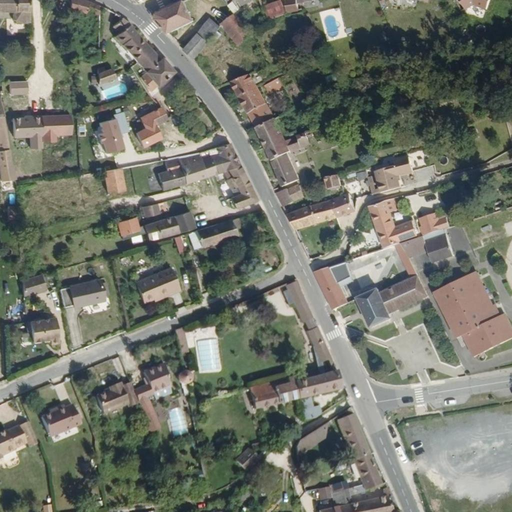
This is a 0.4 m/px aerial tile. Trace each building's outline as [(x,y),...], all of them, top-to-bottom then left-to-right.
[(17,24),(29,24),(27,0),(0,0),(0,11),(13,11),(14,21),(17,22),(17,24)] [(71,0),(67,0),(68,14),(84,17),(85,14),(98,18),(98,8),(78,1),(71,0)] [(229,0),(221,0),(232,13),(234,14),(238,10),(229,0)] [(494,0),(458,0),(467,15),(475,10),(489,15),(494,0)] [(268,26),(285,20),(283,8),(282,2),(261,10),(268,26)] [(191,24),(181,4),(155,16),(153,22),(166,36),(191,24)] [(283,8),(285,20),(296,17),(294,4),(283,8)] [(119,48),(134,66),(149,53),(132,32),(133,30),(119,19),(112,26),(118,34),(112,39),(118,49),(119,48)] [(247,37),(237,19),(221,27),(235,50),(247,37)] [(199,35),(182,51),(193,62),(208,46),(220,31),(209,22),(199,35)] [(90,44),(97,43),(98,29),(93,30),(93,38),(89,39),(90,44)] [(149,53),(134,66),(142,75),(135,81),(145,92),(153,86),(154,87),(170,74),(159,61),(156,62),(149,53)] [(102,75),(101,72),(97,73),(96,84),(113,81),(109,74),(102,75)] [(253,129),(254,129),(273,120),(249,78),(229,85),(253,129)] [(266,96),(283,91),(279,81),(273,83),(263,87),(266,96)] [(326,96),(323,89),(314,94),(317,101),(326,96)] [(338,98),(338,94),(309,106),(312,114),(309,116),(311,121),(314,120),(314,117),(334,109),(332,101),(338,98)] [(149,146),(159,140),(152,127),(164,120),(157,109),(136,122),(140,131),(132,136),(139,149),(148,144),(149,146)] [(121,112),(112,115),(113,119),(117,134),(126,131),(121,112)] [(4,117),(0,117),(0,159),(1,163),(12,163),(12,158),(4,117)] [(265,151),(302,141),(299,133),(295,135),(292,124),(283,127),(279,118),(273,120),(254,129),(265,151)] [(113,119),(94,124),(97,134),(94,135),(97,145),(99,145),(101,155),(121,150),(117,134),(113,119)] [(305,149),(302,141),(265,151),(275,171),(273,172),(280,189),(299,182),(291,155),(305,149)] [(209,150),(194,153),(197,163),(203,180),(226,173),(239,169),(227,146),(213,149),(214,154),(210,155),(209,150)] [(158,191),(183,185),(178,168),(197,163),(194,153),(160,160),(164,172),(153,175),(158,191)] [(379,190),(398,184),(395,172),(411,168),(407,154),(391,158),(392,162),(373,167),(379,190)] [(157,160),(144,163),(145,167),(148,166),(149,169),(155,168),(154,165),(158,164),(157,160)] [(178,168),(183,185),(203,180),(197,163),(178,168)] [(414,170),(417,184),(436,181),(434,166),(414,170)] [(101,171),(108,197),(121,193),(114,169),(101,171)] [(234,211),(256,203),(239,169),(226,173),(230,185),(227,186),(229,192),(235,191),(234,197),(231,199),(229,200),(234,211)] [(340,187),(337,177),(326,181),(327,186),(324,187),(325,190),(322,191),(323,194),(340,187)] [(286,190),(275,195),(282,209),(293,203),(293,201),(298,198),(293,188),(288,191),(286,190)] [(348,196),(343,197),(330,202),(334,219),(354,211),(348,196)] [(445,230),(451,228),(450,222),(439,225),(437,218),(419,223),(420,229),(417,229),(415,223),(394,228),(390,213),(396,211),(393,201),(368,209),(382,251),(395,246),(401,244),(445,230)] [(334,219),(330,202),(285,216),(293,232),(334,219)] [(154,205),(139,210),(141,219),(157,214),(154,205)] [(8,220),(17,220),(16,208),(8,208),(8,220)] [(171,218),(175,234),(191,229),(186,213),(171,218)] [(133,218),(116,222),(119,232),(135,228),(133,218)] [(146,241),(175,234),(171,218),(141,226),(146,241)] [(236,219),(191,232),(193,239),(195,246),(196,248),(235,238),(232,231),(239,229),(236,219)] [(454,257),(445,230),(401,244),(404,250),(424,243),(428,254),(432,265),(454,257)] [(195,246),(193,239),(187,240),(189,248),(195,246)] [(408,260),(428,254),(424,243),(404,250),(408,260)] [(398,252),(402,262),(408,260),(404,250),(398,252)] [(374,253),(362,257),(364,264),(376,260),(374,253)] [(363,314),(369,328),(371,331),(392,322),(390,318),(428,300),(408,260),(402,262),(412,282),(380,296),(378,291),(357,300),(363,314)] [(314,273),(332,311),(346,304),(328,268),(314,273)] [(181,294),(172,271),(135,283),(143,304),(169,295),(170,297),(181,294)] [(462,337),(473,359),(511,340),(511,335),(504,318),(498,320),(476,275),(434,295),(435,298),(441,294),(462,337)] [(43,292),(39,277),(19,282),(20,299),(43,292)] [(303,303),(294,280),(279,287),(282,292),(278,294),(284,309),(288,307),(289,309),(303,303)] [(99,281),(58,290),(62,308),(76,305),(76,307),(103,300),(99,281)] [(441,294),(435,298),(456,340),(462,337),(441,294)] [(314,329),(303,303),(289,309),(296,326),(301,324),(305,333),(314,329)] [(54,318),(23,323),(25,331),(29,330),(31,341),(40,340),(47,339),(48,342),(48,344),(57,343),(54,318)] [(185,349),(181,327),(174,330),(177,351),(185,349)] [(305,411),(303,400),(336,393),(333,377),(334,376),(314,329),(305,333),(302,334),(310,352),(317,380),(293,385),(296,402),(300,422),(310,420),(308,411),(305,411)] [(198,373),(219,372),(218,340),(197,341),(198,373)] [(129,390),(135,405),(144,428),(154,424),(144,400),(167,390),(161,364),(140,372),(143,385),(129,390)] [(185,374),(182,375),(180,375),(178,377),(177,378),(177,382),(177,385),(179,386),(184,388),(187,386),(189,383),(189,381),(189,378),(187,376),(185,374)] [(291,380),(247,390),(253,412),(296,402),(293,385),(291,380)] [(129,390),(127,385),(119,389),(118,385),(107,389),(108,393),(94,399),(100,416),(126,405),(127,408),(135,405),(129,390)] [(74,427),(67,407),(60,411),(58,408),(44,414),(44,417),(37,420),(45,440),(74,427)] [(345,461),(346,465),(350,463),(368,457),(351,416),(334,424),(348,460),(345,461)] [(33,443),(25,423),(14,427),(21,444),(23,447),(33,443)] [(144,428),(147,433),(156,429),(154,424),(144,428)] [(291,448),(293,457),(327,437),(324,425),(307,435),(295,443),(291,448)] [(0,454),(21,444),(14,427),(2,432),(2,431),(0,431),(0,454)] [(265,447),(263,442),(253,445),(255,450),(265,447)] [(233,460),(243,472),(256,461),(245,449),(233,460)] [(359,487),(362,493),(379,486),(368,457),(350,463),(359,487)] [(342,507),(347,506),(345,499),(362,495),(362,493),(359,487),(339,493),(342,507)] [(329,496),(331,509),(342,507),(339,493),(329,496)] [(347,506),(347,511),(395,511),(390,511),(388,511),(383,498),(347,506)]
